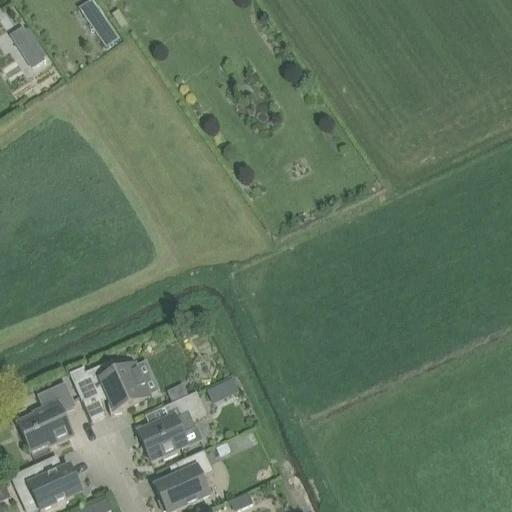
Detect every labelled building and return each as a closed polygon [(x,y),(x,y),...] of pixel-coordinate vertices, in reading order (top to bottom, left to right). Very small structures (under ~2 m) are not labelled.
[(98,9),(85,19),(90,26),(107,51),(120,41),(103,17),(98,9)] [(39,53),(26,33),(24,30),(11,39),(25,61),(39,53)] [(85,371),(70,378),(82,404),(83,404),(83,403),(105,393),(110,403),(108,404),(111,418),(127,414),(126,411),(150,400),(135,367),(119,375),(114,364),(87,376),(85,371)] [(63,415),(75,409),(65,387),(39,400),(45,413),(36,417),(37,419),(19,427),(31,455),(49,447),(50,449),(73,439),(63,415)] [(174,406),(188,400),(183,388),(169,395),(174,406)] [(220,398),(216,390),(207,394),(211,402),(220,398)] [(169,422),(138,436),(152,465),(163,460),(164,462),(178,456),(177,453),(189,448),(184,437),(196,431),(193,424),(207,417),(197,396),(188,400),(174,406),(164,411),(169,422)] [(85,406),(91,423),(103,419),(98,402),(85,406)] [(231,453),(227,446),(216,451),(220,458),(231,453)] [(202,480),(214,475),(205,454),(177,466),(182,477),(155,489),(165,511),(182,511),(211,499),(202,480)] [(34,499),(39,511),(45,511),(82,496),(81,493),(84,491),(79,481),(76,482),(70,470),(49,479),(43,466),(11,481),(22,505),(34,499)] [(230,504),(233,511),(241,511),(254,507),(249,496),(230,504)] [(94,508),(95,511),(112,511),(107,502),(94,508)]
